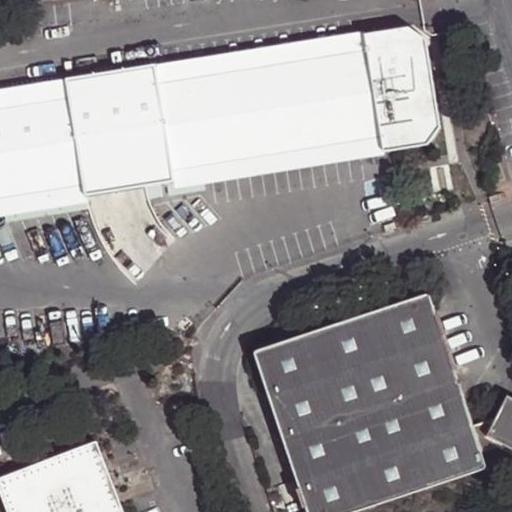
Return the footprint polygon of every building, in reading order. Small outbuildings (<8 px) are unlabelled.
[(0,106),(0,198),(377,134),(379,149),(423,142),(436,125),(420,37),(404,26),(360,32),(362,47),(0,106)] [(0,86),(0,106),(362,47),(360,32),(359,29),(0,86)] [(377,134),(0,198),(0,219),(379,153),(379,149),(377,134)] [(255,352),(310,511),(346,511),(488,465),(482,448),(499,442),(511,448),(511,395),(509,394),(498,415),(473,423),(429,292),(255,352)] [(124,511),(98,437),(0,473),(0,482),(10,511),(124,511)]
